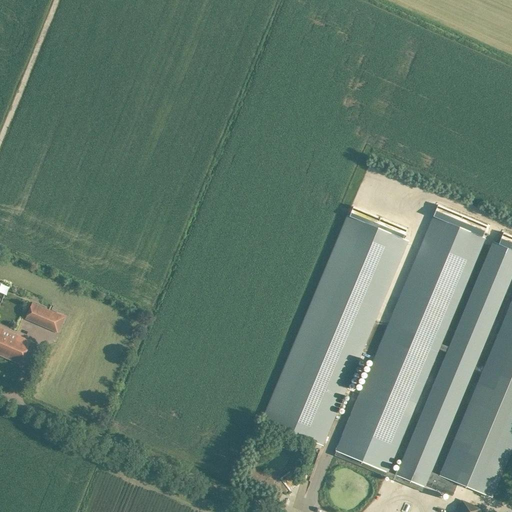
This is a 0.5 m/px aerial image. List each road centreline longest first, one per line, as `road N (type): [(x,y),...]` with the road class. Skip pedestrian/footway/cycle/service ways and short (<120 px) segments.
road 1 (unclassified): [(277,511),(0,395)]
road 2 (track): [(56,0),(0,139)]
